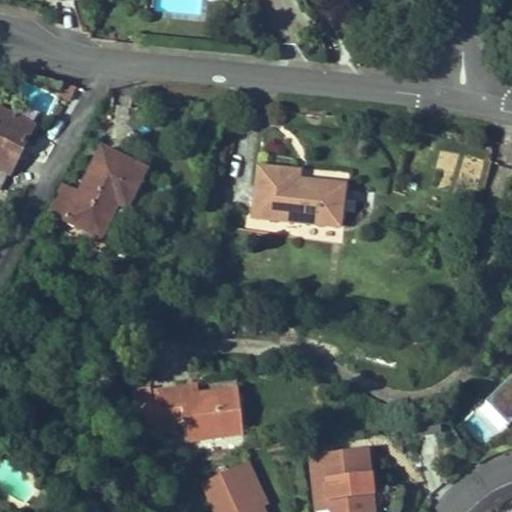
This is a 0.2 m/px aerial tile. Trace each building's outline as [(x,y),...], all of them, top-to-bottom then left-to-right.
[(63,84),(57,96),(69,101),(75,87),(63,84)] [(0,110),(0,187),(7,173),(9,174),(18,157),(14,155),(19,145),(23,147),(33,128),(0,110)] [(18,157),(23,147),(19,145),(14,155),(18,157)] [(127,210),(145,172),(102,150),(79,194),(65,187),(51,212),(66,220),(113,245),(130,211),(127,210)] [(339,227),(343,187),(304,183),(303,186),(297,185),(298,173),(257,169),(251,217),(339,227)] [(511,422),(511,376),(486,402),(508,426),(511,422)] [(198,396),(197,386),(179,388),(180,398),(198,396)] [(243,434),(238,391),(198,396),(180,398),(179,388),(156,390),(162,433),(184,430),(185,441),(243,434)] [(156,434),(151,390),(150,390),(132,392),(138,436),(156,434)] [(162,433),(156,390),(151,390),(156,434),(162,433)] [(374,511),(367,450),(310,456),(314,492),(328,491),(330,511),(374,511)] [(263,511),(262,509),(258,501),(262,499),(246,464),(203,483),(216,511),(263,511)] [(319,511),(330,511),(328,491),(314,492),(315,511),(319,511)] [(266,507),(262,499),(258,501),(262,509),(266,507)]
